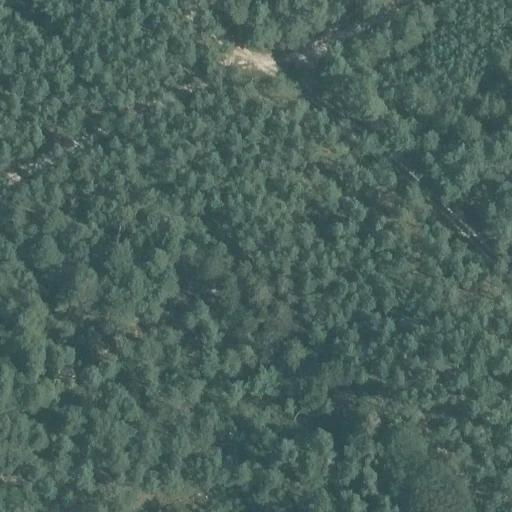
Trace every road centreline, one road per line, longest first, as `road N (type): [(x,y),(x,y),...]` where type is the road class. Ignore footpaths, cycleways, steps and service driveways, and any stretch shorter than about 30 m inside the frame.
road 1 (track): [(511,279),(288,75)]
road 2 (track): [(245,60),(0,184)]
road 3 (track): [(412,0),(288,75)]
